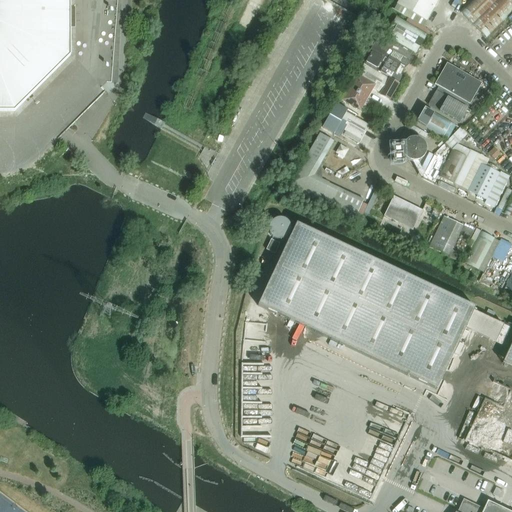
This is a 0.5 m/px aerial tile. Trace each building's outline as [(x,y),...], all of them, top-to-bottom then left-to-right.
[(0,0),(0,121),(17,121),(51,87),(74,63),(73,0),(0,0)] [(399,0),(397,5),(427,22),(439,0),(399,0)] [(486,38),(511,12),(511,1),(510,0),(470,0),(459,11),(486,38)] [(416,54),(427,35),(396,18),(385,36),(416,54)] [(369,57),(364,66),(395,84),(397,83),(398,82),(398,81),(399,80),(400,80),(400,79),(400,77),(400,76),(401,75),(401,74),(401,72),(402,71),(402,70),(403,69),(404,68),(405,67),(405,66),(407,66),(408,64),(409,63),(412,60),(413,58),(384,42),(382,46),(376,43),(369,57)] [(470,105),(482,84),(447,64),(435,85),(470,105)] [(363,66),(356,80),(343,101),(359,110),(371,89),(381,94),(381,95),(389,100),(398,85),(395,84),(364,66),(363,66)] [(468,109),(436,91),(428,106),(459,124),(468,109)] [(443,137),(451,123),(425,108),(417,122),(443,137)] [(359,144),(370,126),(343,111),(333,129),(359,144)] [(320,134),(288,188),(355,219),(364,201),(313,177),(334,142),(320,134)] [(420,160),(422,159),(423,158),(424,157),(424,156),(425,155),(426,154),(426,152),(426,151),(426,150),(426,148),(426,147),(426,146),(425,145),(424,143),(424,142),(423,141),(422,140),(421,140),(420,139),(418,138),(417,138),(416,138),(415,138),(413,138),(412,138),(411,138),(409,139),(408,139),(407,140),(406,141),(405,142),(404,143),(404,144),(403,145),(403,147),(402,148),(402,149),(402,150),(402,152),(403,153),(403,154),(404,156),(404,157),(405,158),(406,159),(407,160),(408,160),(410,161),(411,161),(412,162),(414,162),(415,162),(417,162),(418,161),(419,161),(420,160)] [(345,159),(350,148),(342,144),(337,154),(345,159)] [(453,184),(467,157),(469,153),(461,149),(459,153),(453,150),(439,177),(453,184)] [(492,150),(488,154),(494,161),(499,156),(492,150)] [(476,155),(464,179),(472,183),(481,164),(484,159),(476,155)] [(472,183),(468,191),(486,200),(499,173),(481,164),(472,183)] [(511,218),(511,194),(503,213),(511,218)] [(393,197),(384,217),(412,230),(422,211),(393,197)] [(429,248),(448,257),(457,262),(472,231),(444,217),(429,248)] [(268,228),(268,230),(268,231),(268,232),(268,234),(269,235),(270,236),(270,237),(271,238),(272,239),(273,240),(275,240),(276,241),(277,241),(278,241),(280,242),(281,241),(282,241),(284,241),(285,240),(286,240),(291,228),(291,227),(291,226),(290,224),(290,223),(289,222),(288,221),(287,220),(286,220),(285,219),(284,218),(282,218),(281,218),(280,218),(278,218),(277,218),(276,218),(275,219),(273,220),(272,220),(271,221),(270,222),(270,223),(269,224),(268,226),(268,227),(268,228)] [(296,224),(258,306),(436,390),(465,328),(502,345),(510,328),(473,311),(475,308),(296,224)] [(471,250),(480,233),(475,230),(466,247),(471,250)] [(478,270),(492,244),(494,240),(480,233),(478,236),(465,263),(478,270)] [(280,244),(271,240),(266,250),(275,254),(280,244)] [(494,282),(483,276),(480,281),(491,287),(494,282)] [(509,511),(486,503),(484,509),(463,500),(457,511),(509,511)]
